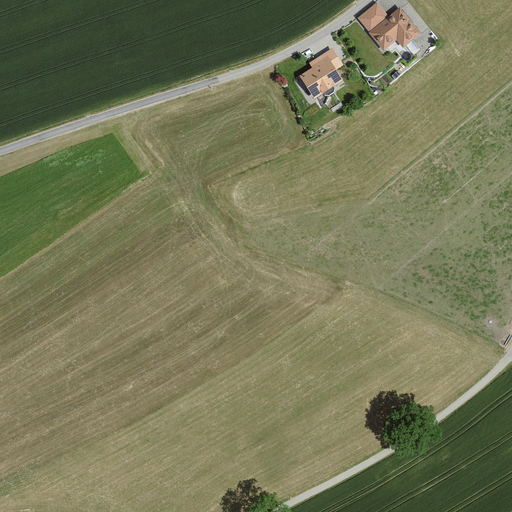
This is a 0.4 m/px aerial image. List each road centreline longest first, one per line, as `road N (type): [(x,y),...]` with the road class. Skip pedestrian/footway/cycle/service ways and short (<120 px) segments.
road 1 (unclassified): [(0,154),(296,54),(368,0)]
road 2 (track): [(273,511),(411,435),(511,356)]
